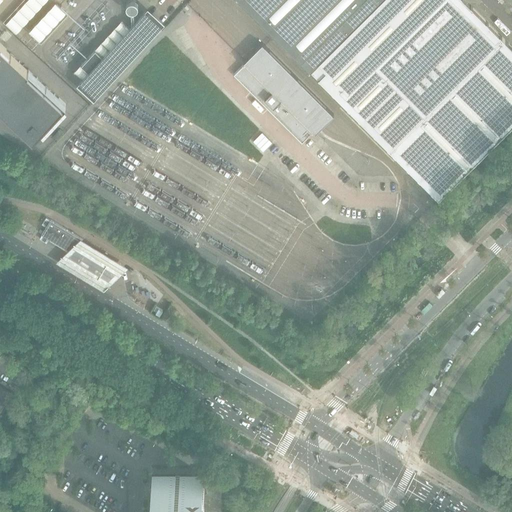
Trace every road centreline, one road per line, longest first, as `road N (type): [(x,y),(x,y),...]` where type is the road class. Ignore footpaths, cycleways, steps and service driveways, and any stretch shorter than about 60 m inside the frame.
road 1 (primary): [(316,427),(0,237)]
road 2 (primary): [(0,270),(307,456)]
road 3 (secondary): [(511,233),(316,427)]
road 4 (secondary): [(387,447),(511,279)]
road 5 (residential): [(135,511),(135,465),(211,459)]
